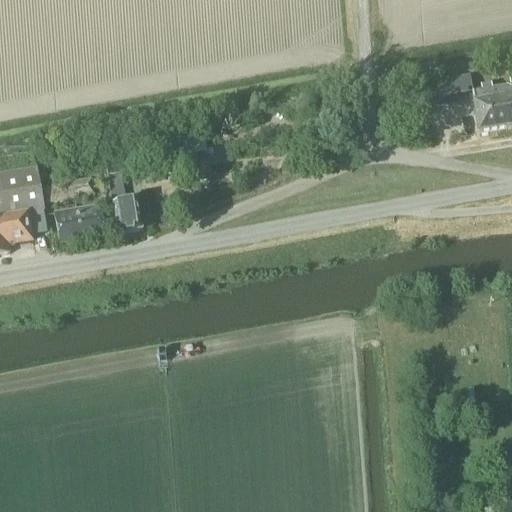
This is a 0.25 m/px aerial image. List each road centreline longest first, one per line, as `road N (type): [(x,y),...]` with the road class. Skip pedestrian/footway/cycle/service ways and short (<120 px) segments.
road 1 (tertiary): [(181,247),(511,186)]
road 2 (unclassified): [(181,247),(204,225),(371,150)]
road 3 (tertiary): [(0,276),(181,247)]
road 4 (unclassified): [(371,150),(359,0)]
road 5 (unclassified): [(511,182),(371,150)]
